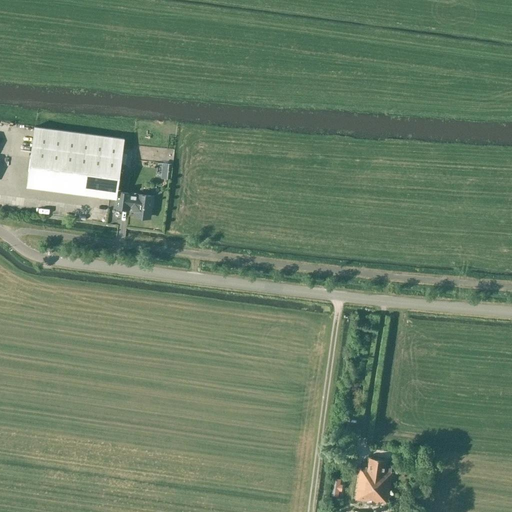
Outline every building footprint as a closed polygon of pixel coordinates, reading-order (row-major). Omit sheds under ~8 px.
[(133,148),(124,147),(125,138),(35,126),(27,186),(116,198),(117,193),(118,193),(122,166),(131,167),(133,148)] [(116,198),(115,207),(129,209),(129,205),(131,205),(135,211),(134,215),(150,217),(151,206),(153,206),(154,199),(152,199),(152,196),(137,194),(137,195),(118,193),(117,193),(116,198)] [(52,215),(61,214),(61,204),(51,205),(52,215)] [(369,458),(368,463),(365,463),(362,464),(362,468),(360,467),(355,499),(366,501),(366,502),(367,504),(374,505),(376,504),(376,502),(377,502),(378,501),(386,502),(387,502),(391,472),(392,466),(385,465),(386,460),(369,458)] [(332,476),(329,494),(336,495),(339,477),(332,476)]
